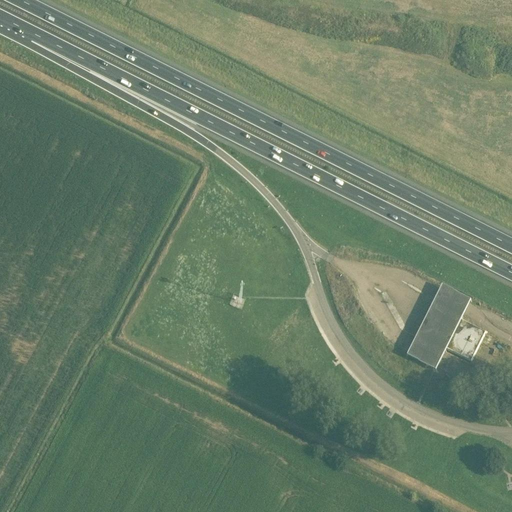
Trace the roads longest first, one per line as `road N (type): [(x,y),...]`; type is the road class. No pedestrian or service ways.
road 1 (motorway): [(0,24),(421,282),(511,372)]
road 2 (motorway): [(0,22),(511,275)]
road 3 (motorway): [(511,246),(19,0)]
road 4 (motorway): [(511,90),(284,56),(93,0)]
road 5 (motorway): [(0,24),(194,133),(248,173),(303,243)]
